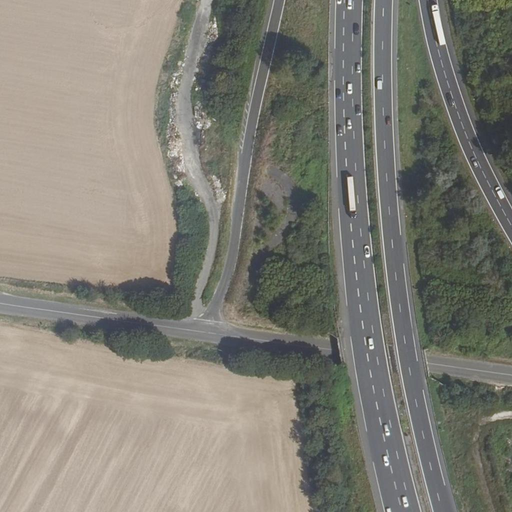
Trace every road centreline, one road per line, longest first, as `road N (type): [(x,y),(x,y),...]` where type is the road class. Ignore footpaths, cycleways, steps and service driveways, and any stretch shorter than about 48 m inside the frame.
road 1 (trunk): [(442,511),(390,231),(383,0)]
road 2 (trunk): [(348,0),(355,239),(401,511)]
road 3 (unclassified): [(206,332),(196,305),(213,211),(186,130),(184,92),(207,0)]
road 4 (trunk): [(278,0),(233,247),(206,332)]
road 5 (tertiary): [(511,375),(206,332)]
road 6 (trunk): [(511,227),(455,110),(428,0)]
road 7 (tertiary): [(0,303),(185,329)]
